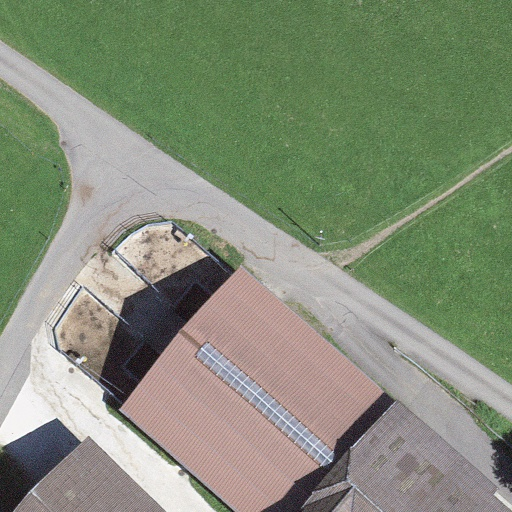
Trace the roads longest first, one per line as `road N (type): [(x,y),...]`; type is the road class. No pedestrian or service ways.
road 1 (track): [(511,407),(0,62)]
road 2 (track): [(316,276),(511,495)]
road 3 (track): [(0,378),(128,149)]
road 4 (track): [(9,360),(174,511)]
